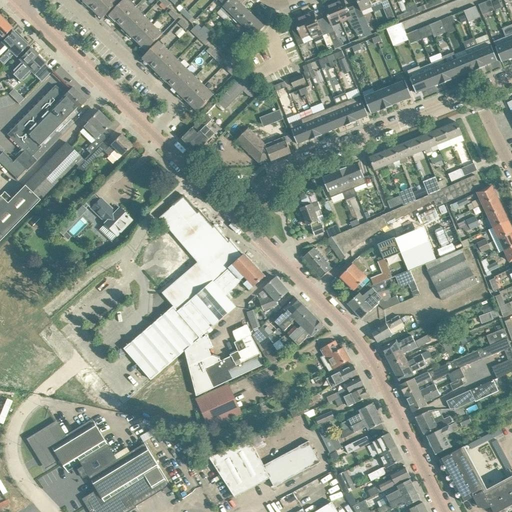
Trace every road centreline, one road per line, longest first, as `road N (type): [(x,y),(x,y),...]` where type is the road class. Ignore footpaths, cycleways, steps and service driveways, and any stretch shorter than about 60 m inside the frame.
road 1 (unclassified): [(445,511),(355,336),(234,213)]
road 2 (residential): [(281,172),(476,94)]
road 3 (residential): [(151,132),(170,113),(168,98),(67,0)]
road 4 (unclassified): [(151,132),(21,5)]
road 5 (unclassified): [(50,511),(19,476),(9,440),(33,398)]
